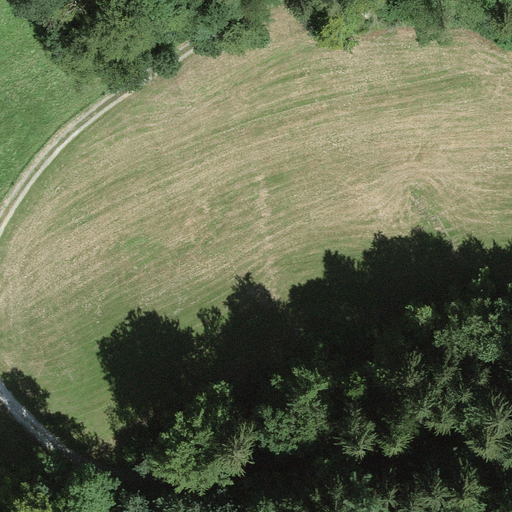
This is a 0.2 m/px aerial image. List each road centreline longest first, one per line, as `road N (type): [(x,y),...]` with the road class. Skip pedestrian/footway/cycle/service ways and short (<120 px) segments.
road 1 (track): [(283,0),(99,105),(0,215)]
road 2 (track): [(511,472),(388,446),(230,470)]
road 3 (track): [(0,388),(32,433),(111,475),(180,479),(230,470)]
road 4 (track): [(511,26),(365,8),(317,11),(319,0)]
